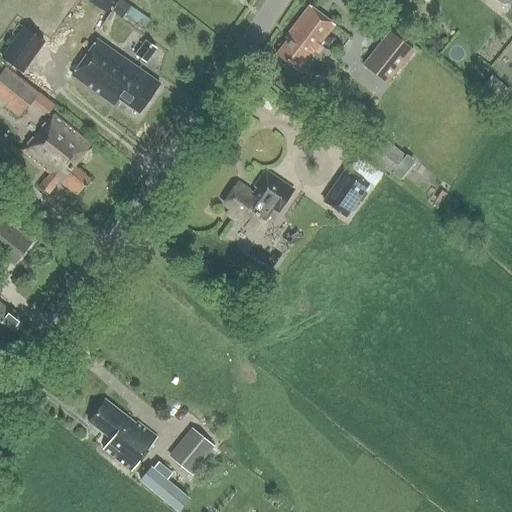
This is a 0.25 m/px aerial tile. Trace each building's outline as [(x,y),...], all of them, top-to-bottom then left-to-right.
[(87,0),(106,13),(114,0),(87,0)] [(323,48),(319,45),(334,26),(308,7),(289,32),(291,34),(275,55),(298,73),(314,52),(318,55),(323,48)] [(23,74),(44,43),(23,29),(2,59),(23,74)] [(413,49),(389,29),(361,64),(386,83),(413,49)] [(159,84),(97,41),(72,77),(113,106),(118,100),(138,114),(159,84)] [(156,51),(146,43),(136,55),(146,63),(156,51)] [(4,68),(0,72),(0,102),(19,118),(37,96),(4,68)] [(77,197),(90,181),(73,167),(91,146),(53,115),(22,152),(49,174),(57,181),(77,197)] [(405,154),(379,133),(364,151),(390,172),(405,154)] [(368,185),(346,169),(323,201),(345,217),(368,185)] [(250,193),(237,184),(224,203),(231,208),(226,215),(258,238),(275,213),(276,214),(292,192),(264,173),(250,193)] [(45,178),(38,187),(48,195),(54,187),(53,186),(45,179),(45,178)] [(32,241),(0,214),(0,252),(14,264),(32,241)] [(20,291),(29,278),(19,270),(10,283),(20,291)] [(0,339),(5,343),(21,322),(0,306),(0,339)] [(131,472),(157,438),(137,423),(135,424),(105,401),(88,422),(110,439),(103,449),(131,472)] [(172,459),(191,475),(214,447),(195,432),(172,459)] [(172,473),(159,462),(153,469),(166,480),(172,473)] [(151,467),(139,481),(176,511),(188,498),(166,480),(153,469),(151,467)]
